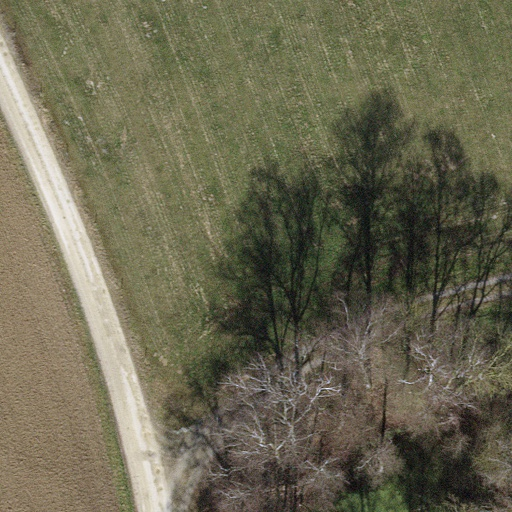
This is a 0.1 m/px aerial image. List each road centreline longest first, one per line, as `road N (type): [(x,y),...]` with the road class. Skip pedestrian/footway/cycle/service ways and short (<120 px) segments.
road 1 (track): [(151,385),(511,290)]
road 2 (track): [(0,55),(151,385)]
road 3 (track): [(151,385),(168,511)]
